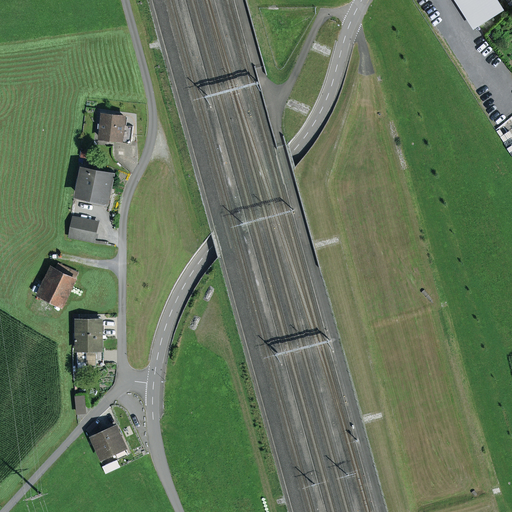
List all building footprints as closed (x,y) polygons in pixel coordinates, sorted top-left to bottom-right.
[(498,0),(462,0),(478,24),(504,8),(498,0)] [(125,117),(104,115),(101,138),(123,141),(124,126),(125,117)] [(133,126),(124,126),(123,141),(131,142),(133,126)] [(84,170),(80,195),(105,200),(109,200),(114,175),(84,170)] [(71,236),(94,241),(98,223),(75,218),(71,236)] [(77,273),(57,263),(42,295),(62,304),(77,273)] [(87,321),(78,322),(78,350),(102,349),(101,321),(87,321)] [(86,430),(91,434),(99,426),(94,422),(86,430)] [(116,428),(95,438),(104,458),(125,448),(116,428)] [(117,461),(104,467),(106,473),(120,466),(117,461)]
